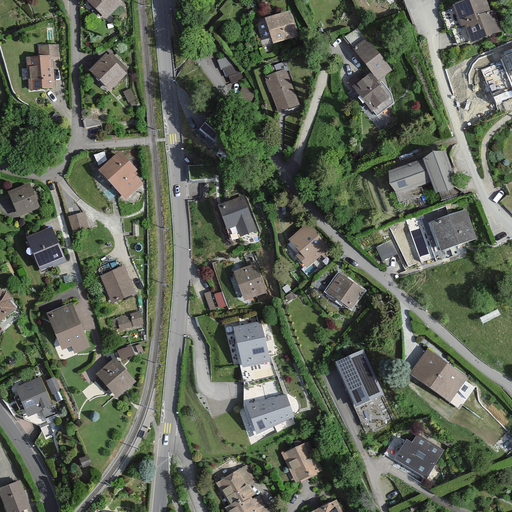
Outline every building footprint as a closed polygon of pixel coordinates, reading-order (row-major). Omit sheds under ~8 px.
[(124,2),(122,0),(87,0),(108,19),(124,2)] [(488,0),(469,0),(456,5),(465,28),(480,22),(486,38),(504,31),(495,10),(492,11),(488,0)] [(292,10),(266,18),(274,44),(300,36),(292,10)] [(394,70),(368,38),(354,49),(372,71),(353,86),(373,111),(391,96),(379,81),(394,70)] [(42,56),(27,57),(30,90),(56,88),(54,60),(63,59),(62,44),(41,45),(42,56)] [(230,83),(244,77),(234,52),(220,58),(230,83)] [(129,74),(108,53),(90,70),(111,91),(129,74)] [(288,68),(266,77),(281,113),(302,104),(288,68)] [(490,92),(496,104),(511,95),(511,87),(507,89),(505,85),(490,92)] [(227,130),(211,117),(201,130),(217,143),(227,130)] [(138,171),(120,151),(99,170),(126,200),(144,184),(135,174),(138,171)] [(424,159),(389,171),(396,194),(432,181),(437,193),(459,184),(446,151),(434,151),(424,159)] [(32,183),(10,192),(20,216),(42,207),(32,183)] [(245,195),(219,205),(228,229),(238,226),(241,235),(257,229),(245,195)] [(468,209),(432,221),(443,250),(478,237),(468,209)] [(86,212),(69,217),(74,235),(91,230),(86,212)] [(330,247),(307,222),(289,239),(312,264),(330,247)] [(55,227),(29,237),(42,271),(68,260),(55,227)] [(393,239),(378,246),(385,260),(399,254),(393,239)] [(257,262),(234,272),(247,302),(270,293),(257,262)] [(126,265),(101,276),(113,303),(137,293),(126,265)] [(370,291),(341,272),(327,292),(356,311),(370,291)] [(0,286),(0,322),(17,309),(0,286)] [(206,294),(211,310),(228,304),(223,288),(206,294)] [(74,302),(48,313),(67,357),(93,346),(74,302)] [(141,310),(117,318),(122,332),(146,324),(141,310)] [(262,319),(231,325),(237,361),(269,355),(262,319)] [(132,344),(118,350),(121,358),(136,353),(132,344)] [(365,348),(336,361),(357,407),(385,394),(365,348)] [(469,375),(428,348),(411,374),(452,402),(469,375)] [(117,357),(97,373),(118,398),(138,381),(117,357)] [(42,377),(18,387),(29,415),(54,405),(42,377)] [(53,392),(59,390),(53,377),(48,379),(53,392)] [(289,392),(242,400),(252,433),(297,414),(289,392)] [(398,431),(386,452),(429,478),(446,447),(418,430),(398,431)] [(310,441),(283,453),(297,483),(324,471),(310,441)] [(249,463),(219,482),(232,504),(221,510),(222,511),(267,511),(270,510),(261,495),(259,496),(252,485),(259,480),(249,463)] [(22,479),(0,487),(9,511),(25,511),(24,509),(32,506),(22,479)] [(344,511),(338,499),(311,511),(344,511)]
